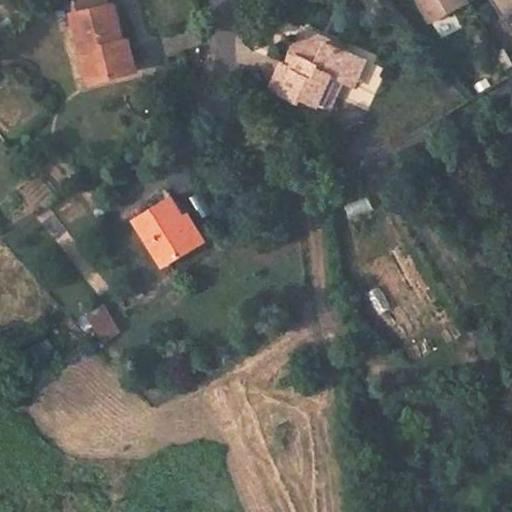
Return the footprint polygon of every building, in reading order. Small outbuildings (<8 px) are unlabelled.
[(108,0),(78,0),(77,0),(80,12),(110,5),(108,0)] [(418,0),(430,22),(462,5),(458,0),(418,0)] [(511,0),(492,0),(511,31),(511,0)] [(80,12),(72,14),(88,80),(126,72),(118,40),(123,39),(114,5),(110,5),(80,12)] [(337,44),(303,28),(299,37),(323,48),(326,42),(336,47),(337,44)] [(323,48),(299,37),(286,64),(282,62),(270,88),(299,102),(301,96),(323,107),(337,77),(342,79),(349,82),(360,58),(336,47),(326,42),(323,48)] [(123,39),(118,40),(126,72),(136,69),(128,38),(123,39)] [(365,60),(360,58),(349,82),(354,85),(365,60)] [(342,79),(337,77),(323,107),(328,109),(342,79)] [(185,219),(172,196),(135,218),(163,266),(196,246),(195,243),(180,221),(185,219)] [(204,238),(190,216),(185,219),(180,221),(195,243),(204,238)] [(114,313),(107,302),(99,307),(106,318),(114,313)] [(99,307),(99,306),(84,315),(93,328),(107,319),(106,318),(99,307)]
